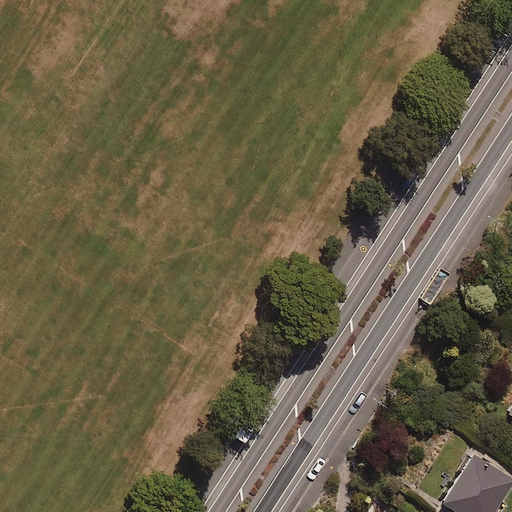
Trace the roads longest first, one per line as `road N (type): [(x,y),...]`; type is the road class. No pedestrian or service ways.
road 1 (secondary): [(217,511),(511,57)]
road 2 (secondary): [(511,129),(263,511)]
